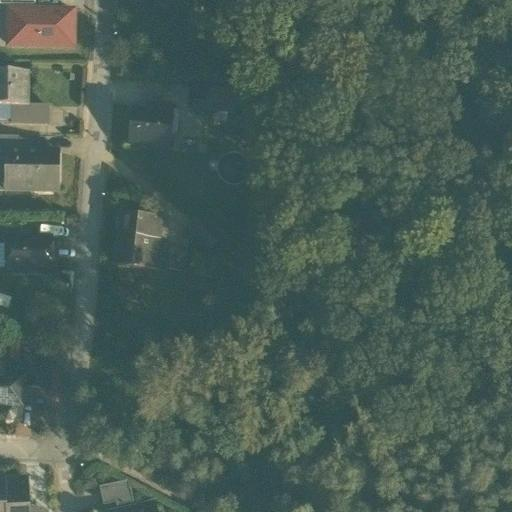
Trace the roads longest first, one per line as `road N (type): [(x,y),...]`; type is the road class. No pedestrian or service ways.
road 1 (residential): [(104,0),(65,453)]
road 2 (track): [(511,398),(360,369),(73,374)]
